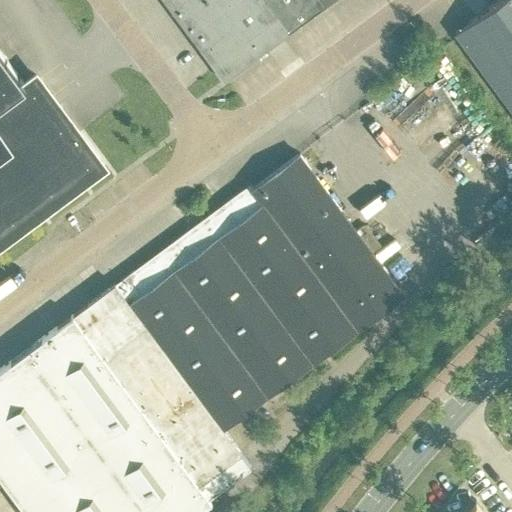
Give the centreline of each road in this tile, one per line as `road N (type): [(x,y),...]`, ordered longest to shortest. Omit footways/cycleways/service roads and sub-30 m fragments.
road 1 (residential): [(213,145),(0,306)]
road 2 (residential): [(410,0),(213,145)]
road 3 (tertiary): [(511,359),(373,511)]
road 4 (residential): [(213,145),(105,0)]
